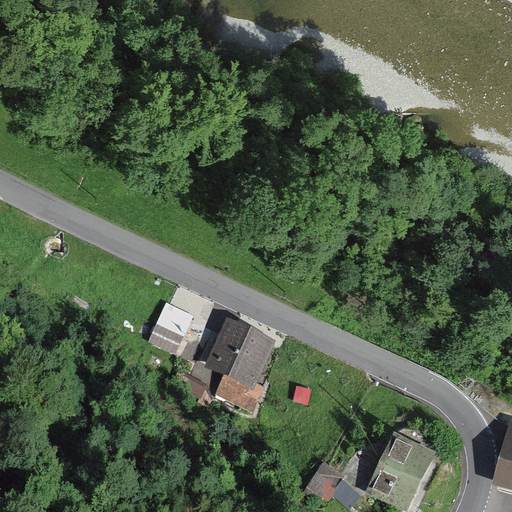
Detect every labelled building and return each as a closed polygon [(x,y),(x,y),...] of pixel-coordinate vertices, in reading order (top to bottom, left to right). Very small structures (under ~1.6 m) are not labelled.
[(167,304),(150,346),(178,358),(196,316),(167,304)] [(271,353),(227,334),(206,381),(251,400),(271,353)] [(511,431),(491,497),(511,503),(511,431)] [(409,511),(429,465),(386,447),(361,506),(376,511),(409,511)] [(327,498),(344,466),(323,455),(306,487),(327,498)]
